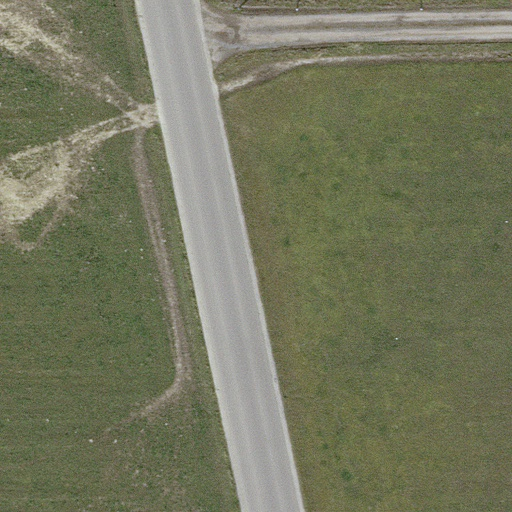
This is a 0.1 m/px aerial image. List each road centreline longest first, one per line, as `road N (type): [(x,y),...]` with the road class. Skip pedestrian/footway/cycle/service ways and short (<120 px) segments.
road 1 (unclassified): [(164,0),(272,511)]
road 2 (track): [(172,38),(511,35)]
